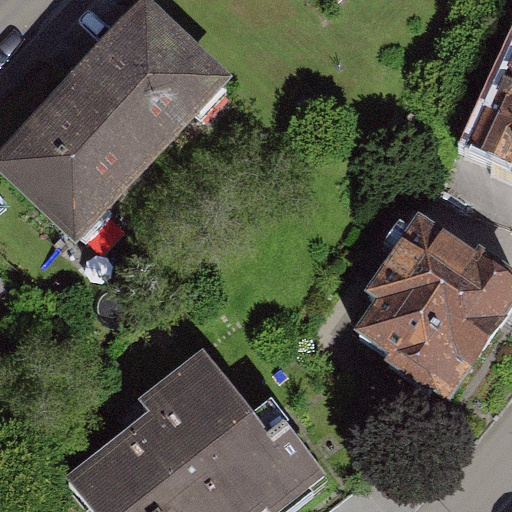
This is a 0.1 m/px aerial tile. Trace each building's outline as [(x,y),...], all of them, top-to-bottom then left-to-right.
[(304,0),(315,11),(326,0),(304,0)] [(139,16),(0,164),(0,191),(72,259),(225,96),(139,16)] [(511,58),(462,174),(511,194),(511,58)] [(444,422),(511,320),(511,296),(414,236),(334,355),(444,422)] [(139,434),(56,496),(68,511),(284,511),(310,493),(281,454),(264,467),(191,371),(128,419),(139,434)]
